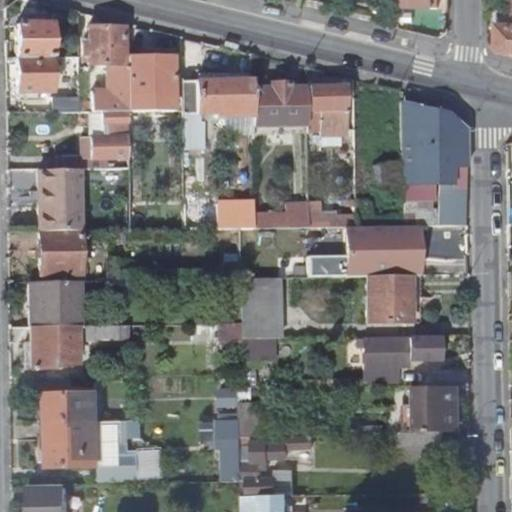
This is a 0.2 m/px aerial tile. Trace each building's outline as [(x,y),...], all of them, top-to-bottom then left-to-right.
[(511,18),(507,18),(506,18),(506,24),(500,24),(500,50),(501,52),(511,54),(511,18)] [(16,62),(51,61),(50,27),(16,28),(16,62)] [(126,99),(125,69),(122,69),(122,32),(86,32),(87,48),(81,48),(81,57),(87,57),(87,70),(114,70),(114,74),(106,74),(107,96),(91,96),(91,116),(126,116),(126,99)] [(64,61),(79,61),(78,43),(64,43),(64,61)] [(51,61),(16,62),(17,97),(52,96),(51,61)] [(125,69),(126,99),(172,98),(172,61),(126,61),(125,69)] [(214,120),(251,120),(250,92),(250,85),(181,85),(182,151),(202,151),(202,136),(196,137),(195,117),(214,117),(214,120)] [(270,92),(250,92),(251,120),(251,137),(307,136),(306,93),(288,93),(289,87),(270,87),(270,92)] [(346,90),(309,90),(311,133),(331,132),(330,112),(347,112),(346,90)] [(52,116),(80,116),(80,101),(52,101),(52,116)] [(399,104),(400,165),(401,187),(413,187),(429,187),(436,187),(435,168),(467,167),(466,131),(446,114),(399,104)] [(127,171),(126,116),(91,116),(88,116),(89,141),(81,141),(81,158),(58,159),(58,173),(76,172),(127,171)] [(401,195),(401,187),(400,165),(373,166),(373,195),(401,195)] [(38,235),(78,235),(76,172),(58,173),(36,172),(38,235)] [(127,202),(128,206),(151,205),(151,184),(127,184),(127,202)] [(429,187),(413,187),(413,200),(430,200),(429,187)] [(128,234),(128,206),(127,202),(97,202),(97,215),(94,215),(94,235),(128,234)] [(286,231),(308,231),(308,205),(286,205),(286,217),(286,231)] [(322,205),(308,205),(308,231),(335,230),(335,218),(322,218),(322,205)] [(253,232),(274,232),(274,216),(253,217),(253,232)] [(274,232),(286,231),(286,217),(274,216),(274,232)] [(356,230),(355,217),(335,218),(335,230),(356,230)] [(302,240),(302,255),(344,255),(344,234),(296,234),(297,239),(302,240)] [(78,235),(38,235),(39,278),(79,277),(78,235)] [(318,267),(302,267),(302,280),(318,280),(318,267)] [(419,279),(366,280),(367,326),(420,324),(419,279)] [(240,326),(240,342),(273,342),(280,342),(280,282),(239,282),(240,309),(240,326)] [(29,330),(79,329),(79,306),(79,284),(29,286),(29,330)] [(200,327),(240,326),(240,309),(199,309),(200,327)] [(79,329),(29,330),(29,369),(52,369),(52,365),(75,365),(75,336),(92,336),(92,340),(118,339),(118,328),(79,329)] [(364,370),(400,370),(400,363),(439,363),(439,350),(445,350),(445,341),(357,342),(357,351),(364,350),(364,370)] [(240,342),(240,365),(273,365),(273,342),(240,342)] [(400,370),(364,370),(365,384),(400,384),(400,370)] [(460,391),(411,392),(411,432),(460,431),(460,391)] [(47,424),(99,424),(98,395),(47,396),(47,424)] [(99,486),(140,486),(140,453),(130,454),(130,441),(124,440),(124,423),(99,424),(100,468),(99,486)] [(100,468),(99,424),(47,424),(48,468),(100,468)] [(445,436),(400,437),(400,460),(446,460),(445,436)] [(250,499),(275,498),(275,482),(262,483),(262,473),(268,473),(268,460),(288,460),(288,450),(314,450),(313,438),(241,439),(242,450),(251,450),(251,464),(242,465),(242,483),(248,483),(249,499),(250,499)] [(68,511),(68,491),(30,491),(30,511),(68,511)] [(275,498),(250,499),(250,503),(261,503),(260,511),(289,511),(289,503),(285,503),(285,498),(275,498)]
